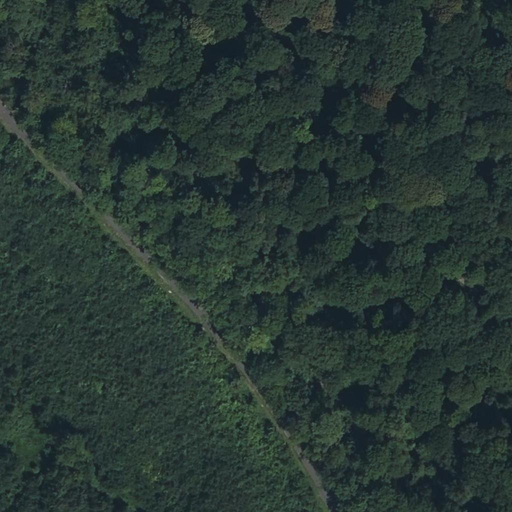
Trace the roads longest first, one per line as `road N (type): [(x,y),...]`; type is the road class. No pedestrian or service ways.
road 1 (tertiary): [(327,511),(267,406),(0,104)]
road 2 (track): [(135,511),(85,438),(0,367)]
